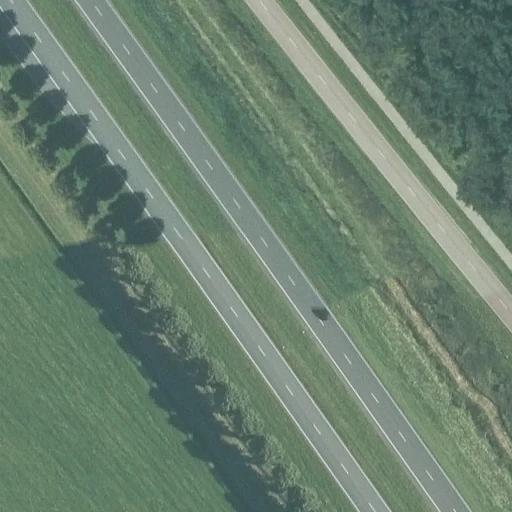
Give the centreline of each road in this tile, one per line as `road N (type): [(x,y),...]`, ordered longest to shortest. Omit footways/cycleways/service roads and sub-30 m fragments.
road 1 (trunk): [(449,511),(87,0)]
road 2 (trunk): [(7,0),(368,511)]
road 3 (secondary): [(511,309),(258,0)]
